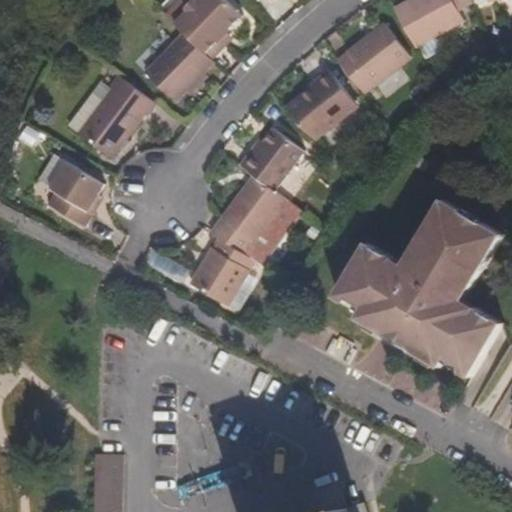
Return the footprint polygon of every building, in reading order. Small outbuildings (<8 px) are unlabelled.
[(186,12),(176,23),(180,28),(210,59),(223,45),(219,39),(227,32),(242,16),(225,0),(190,0),(185,7),(186,12)] [(407,0),(396,6),(416,43),(466,18),(459,4),(466,0),(407,0)] [(413,56),(388,22),(350,51),(375,84),(413,56)] [(210,59),(180,28),(141,68),(172,97),(210,59)] [(232,37),(227,32),(219,39),(223,45),(232,37)] [(355,99),(327,62),(315,73),(316,75),(298,89),(322,122),(355,99)] [(156,103),(123,79),(114,89),(111,87),(78,132),(111,156),(144,113),(148,115),(156,103)] [(26,126),(20,141),(35,147),(41,132),(26,126)] [(240,164),(253,175),(275,190),(304,152),(275,130),(265,143),(256,156),(250,151),(240,164)] [(259,138),(250,151),(256,156),(265,143),(259,138)] [(86,226),(94,213),(88,210),(96,196),(103,184),(67,162),(53,188),(57,190),(49,204),(86,226)] [(253,175),(208,232),(219,239),(252,259),(259,262),(300,210),(275,190),(253,175)] [(417,251),(408,266),(394,258),(397,253),(369,236),(336,291),(363,306),(361,313),(442,362),(446,356),(471,372),(502,319),(476,303),(474,308),(459,298),(469,281),(473,283),(505,229),(446,193),(413,248),(417,251)] [(88,210),(94,213),(101,200),(96,196),(88,210)] [(252,259),(219,239),(193,285),(226,304),(252,259)] [(168,272),(171,259),(151,254),(148,267),(168,272)] [(123,511),(125,456),(96,455),(94,511),(123,511)] [(368,511),(366,504),(347,511),(341,490),(346,488),(345,481),(304,495),(309,511),(368,511)]
